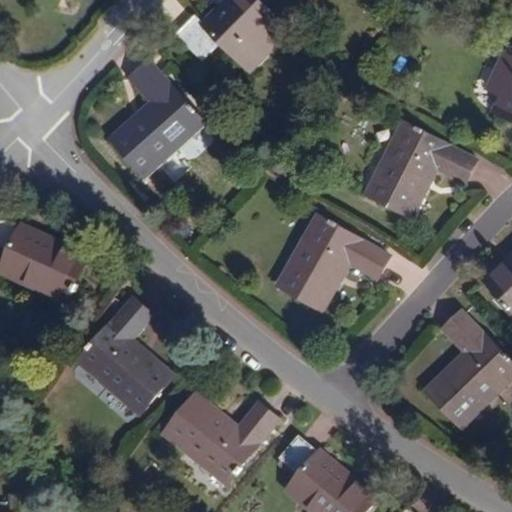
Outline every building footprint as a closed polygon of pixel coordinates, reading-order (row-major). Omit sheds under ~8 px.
[(280,22),(257,0),(232,0),(207,25),(198,16),(180,34),(205,61),(225,42),(253,71),(279,45),(269,34),(280,22)] [(511,51),(510,51),(493,82),(506,90),(498,107),(511,114),(511,51)] [(205,118),(154,60),(136,77),(156,102),(118,138),(151,177),(184,148),(178,142),(205,118)] [(486,150),(415,116),(395,160),(391,159),(373,197),(419,219),(448,157),(476,171),(486,150)] [(400,254),(327,217),(309,252),(301,247),(282,284),(333,309),(356,264),(387,280),(400,254)] [(72,300),(91,260),(25,228),(24,231),(0,220),(0,249),(12,255),(4,273),(31,286),(34,282),(72,300)] [(511,254),(486,276),(511,308),(511,254)] [(150,405),(188,364),(148,327),(156,317),(138,300),(86,359),(116,385),(121,379),(150,405)] [(511,377),(511,352),(467,312),(449,332),(472,353),(437,394),(473,428),(502,396),(498,393),(511,377)] [(232,480),(281,421),(260,404),(240,428),(197,395),(166,433),(198,461),(203,456),(232,480)] [(319,453),(299,436),(280,458),(299,475),(287,491),(311,511),(316,507),(322,511),(364,511),(377,498),(321,450),(319,453)]
